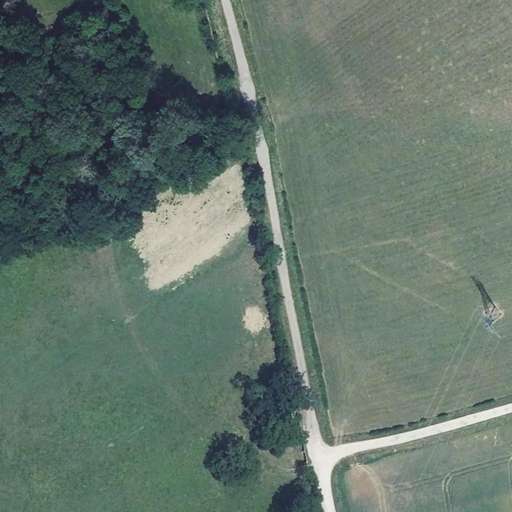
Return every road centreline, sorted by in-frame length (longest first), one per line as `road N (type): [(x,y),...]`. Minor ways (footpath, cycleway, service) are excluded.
road 1 (track): [(223,0),(270,192),(328,511)]
road 2 (track): [(317,456),(511,409)]
